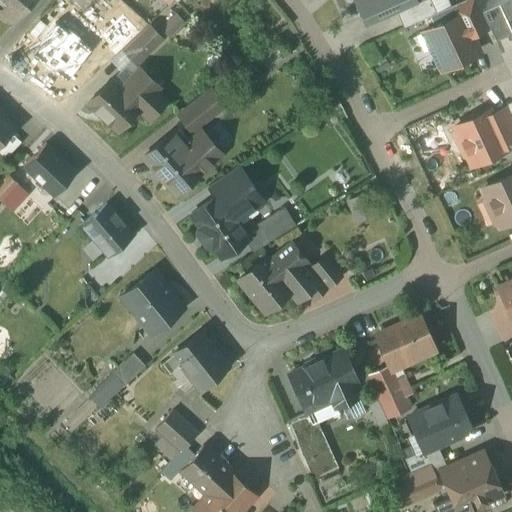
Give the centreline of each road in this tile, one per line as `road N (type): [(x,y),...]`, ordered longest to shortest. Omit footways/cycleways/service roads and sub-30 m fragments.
road 1 (residential): [(0,76),(128,190),(254,351)]
road 2 (residential): [(254,351),(434,270)]
road 3 (residential): [(447,280),(511,428)]
road 4 (residential): [(285,0),(366,135)]
road 5 (residential): [(366,135),(434,270)]
road 6 (residential): [(500,76),(366,135)]
